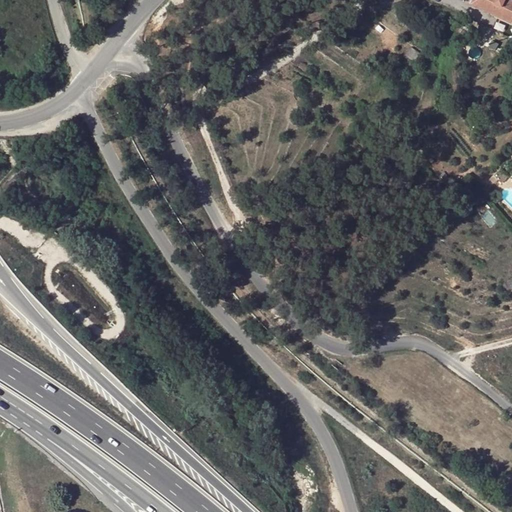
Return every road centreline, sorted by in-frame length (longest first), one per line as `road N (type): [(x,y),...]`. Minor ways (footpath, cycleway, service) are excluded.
road 1 (unclassified): [(116,41),(147,74),(178,149),(246,268),(309,334),(341,351),(424,344),(511,409)]
road 2 (unclassified): [(306,402),(158,237),(75,91)]
road 3 (unknown): [(246,268),(197,96),(260,82),(348,11)]
road 4 (motorway): [(248,511),(0,280)]
road 5 (motorway): [(205,511),(0,359)]
road 6 (unclassified): [(306,402),(320,400),(460,511)]
road 7 (motorway): [(35,425),(153,511)]
road 8 (motorway): [(35,425),(129,511)]
